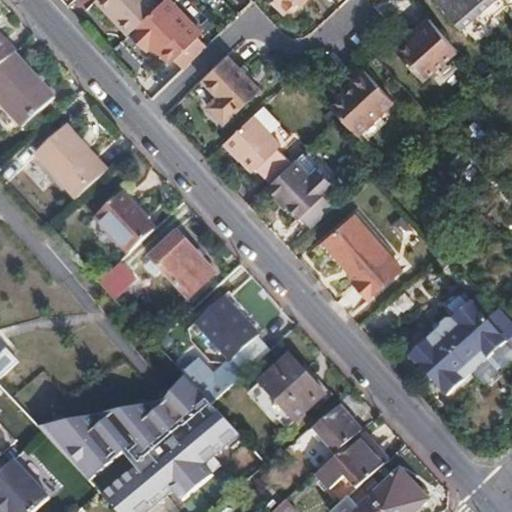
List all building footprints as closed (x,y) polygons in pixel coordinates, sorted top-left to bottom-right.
[(114,6),(108,0),(97,0),(108,12),(114,6)] [(108,0),(114,6),(108,12),(128,35),(131,32),(135,28),(159,4),(155,0),(108,0)] [(172,0),(163,0),(159,4),(135,28),(147,43),(152,39),(163,51),(172,61),(176,58),(185,67),(209,44),(200,35),(203,32),(172,0)] [(279,0),(290,11),(302,0),(279,0)] [(491,0),(438,0),(461,27),(491,0)] [(458,49),(430,17),(418,29),(421,33),(400,51),(425,80),(458,49)] [(135,28),(131,32),(147,50),(151,47),(147,43),(135,28)] [(0,67),(16,53),(0,35),(0,67)] [(147,43),(151,47),(158,55),(163,51),(152,39),(147,43)] [(0,100),(23,125),(56,96),(16,53),(0,67),(0,96),(2,99),(0,100)] [(228,54),(202,80),(217,95),(206,106),(223,124),(234,113),(236,113),(261,89),(228,54)] [(349,96),(334,110),(342,117),(359,136),(396,104),(366,72),(353,83),(358,88),(349,96)] [(345,91),(349,96),(358,88),(353,83),(345,91)] [(255,116),(227,143),(255,173),(259,169),(279,149),(283,145),(255,116)] [(66,123),(34,151),(76,196),(110,170),(66,123)] [(279,149),(259,169),(273,185),(293,164),(279,149)] [(273,185),(269,189),(280,201),(282,200),(300,220),(326,195),(310,179),(312,176),(297,160),(293,164),(273,185)] [(154,228),(120,192),(97,214),(131,250),(154,228)] [(352,209),(319,237),(356,276),(352,280),(367,296),(403,263),(352,209)] [(176,230),(149,255),(186,295),(213,270),(176,230)] [(110,294),(133,273),(121,260),(98,281),(110,294)] [(433,334),(409,356),(446,395),(508,340),(502,333),(511,323),(511,321),(500,308),(487,295),(457,324),(451,318),(448,319),(446,319),(440,325),(440,327),(438,329),(446,338),(441,341),(433,334)] [(258,333),(222,296),(196,321),(230,358),(232,356),(245,345),(258,333)] [(246,370),(259,358),(245,345),(232,356),(246,370)] [(0,380),(17,365),(0,346),(0,380)] [(290,355),(260,382),(297,421),(326,394),(290,355)] [(212,375),(196,357),(181,371),(186,376),(210,403),(230,385),(243,373),(233,362),(230,365),(226,362),(212,375)] [(38,431),(113,511),(148,511),(172,492),(181,502),(212,476),(202,465),(239,434),(210,403),(186,376),(164,402),(38,431)] [(319,431),(336,451),(360,429),(338,406),(310,431),(314,436),(319,431)] [(361,486),(389,459),(364,433),(318,476),(332,490),(350,474),(361,486)] [(32,511),(46,499),(12,462),(0,473),(0,511),(32,511)] [(385,511),(413,511),(429,497),(401,469),(372,497),(385,511)] [(385,511),(372,497),(364,503),(354,492),(331,511),(385,511)] [(294,511),(297,510),(286,498),(270,511),(294,511)]
